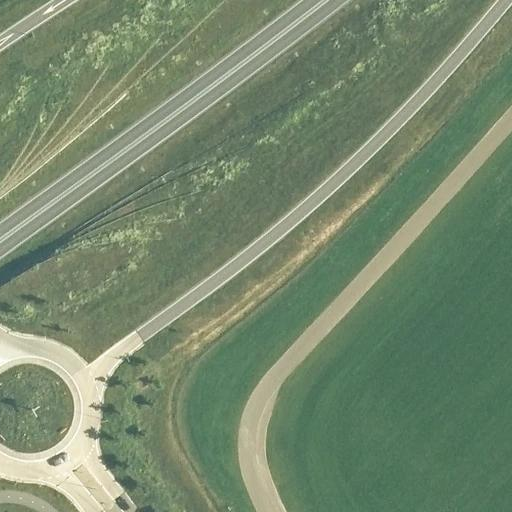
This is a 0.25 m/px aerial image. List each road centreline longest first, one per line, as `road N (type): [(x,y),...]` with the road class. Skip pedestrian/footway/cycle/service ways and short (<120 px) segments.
road 1 (trunk): [(83,383),(278,232),(378,142),(506,0)]
road 2 (trunk): [(0,242),(325,0)]
